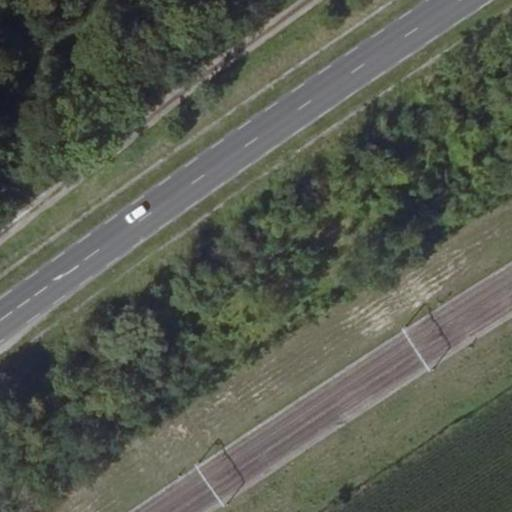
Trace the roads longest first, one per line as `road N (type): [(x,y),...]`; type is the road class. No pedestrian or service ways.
road 1 (secondary): [(0,317),(465,0)]
road 2 (track): [(0,226),(297,0)]
